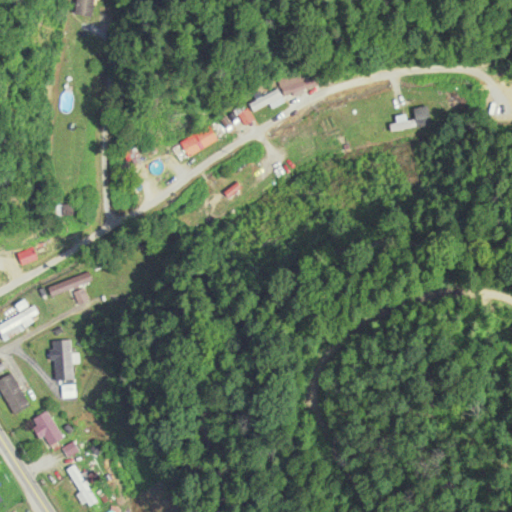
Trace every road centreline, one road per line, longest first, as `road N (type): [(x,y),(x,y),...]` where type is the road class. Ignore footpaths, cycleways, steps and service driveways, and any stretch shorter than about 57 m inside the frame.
road 1 (residential): [(0,288),(319,92),(383,73),(472,69),(492,88)]
road 2 (residential): [(103,228),(112,0)]
